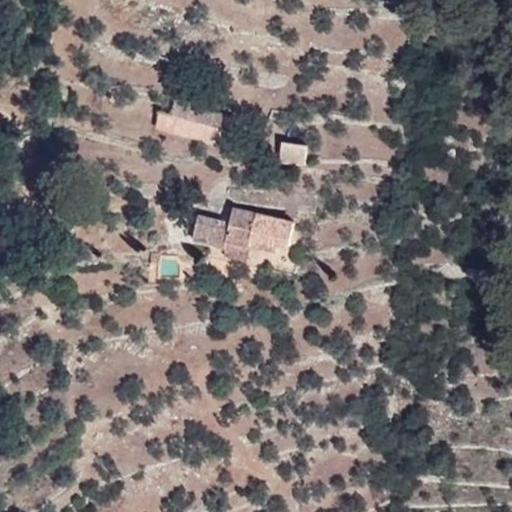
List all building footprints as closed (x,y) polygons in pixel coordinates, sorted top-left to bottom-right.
[(216,111),(216,110),(176,100),(173,114),(213,124),(216,111)] [(237,148),(240,132),(235,130),(213,124),(173,114),(161,111),(157,127),(237,148)] [(235,130),(239,117),(216,111),(213,124),(235,130)] [(306,164),(309,144),(284,141),(281,161),(306,164)] [(89,204),(90,188),(75,187),(74,196),(74,203),(89,204)] [(74,203),(74,196),(60,194),(59,205),(73,207),(74,203)] [(290,247),(296,220),(235,206),(232,222),(200,214),(194,239),(227,246),(228,240),(251,245),(252,245),(253,238),(278,244),(290,247)] [(278,244),(253,238),(252,245),(277,252),(278,244)] [(248,261),(251,245),(228,240),(227,246),(225,256),(248,261)] [(160,264),(160,253),(151,252),(150,264),(160,264)]
